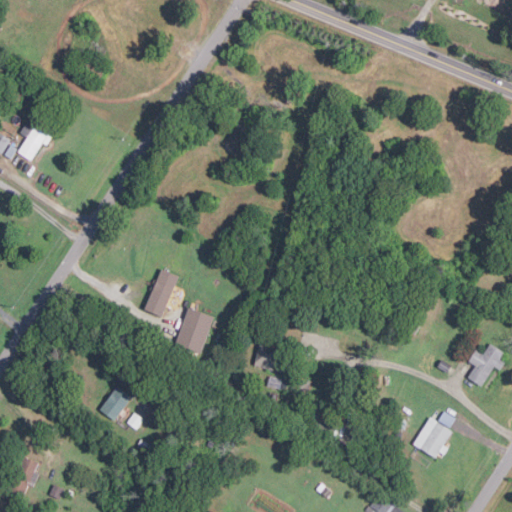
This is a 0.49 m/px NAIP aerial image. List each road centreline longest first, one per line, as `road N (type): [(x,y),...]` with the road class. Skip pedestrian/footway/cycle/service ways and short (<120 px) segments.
road 1 (residential): [(0,364),(242,0)]
road 2 (primary): [(511,88),(299,0)]
road 3 (residential): [(511,435),(425,374),(304,355)]
